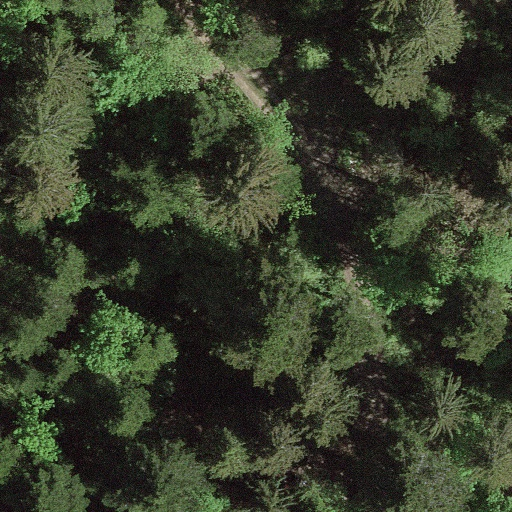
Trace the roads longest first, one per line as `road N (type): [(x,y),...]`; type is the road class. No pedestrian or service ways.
road 1 (track): [(399,511),(384,493),(330,189),(245,58),(190,0)]
road 2 (track): [(245,58),(363,0)]
